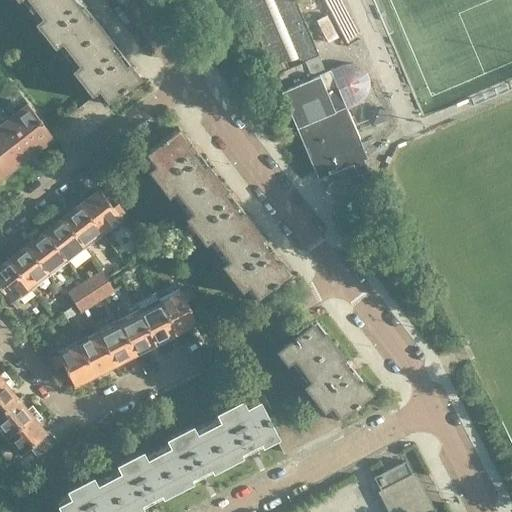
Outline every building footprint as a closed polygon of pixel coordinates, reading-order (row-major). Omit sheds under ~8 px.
[(78,0),(37,0),(28,7),(38,20),(35,22),(43,34),(82,4),(78,0)] [(241,0),(313,170),(317,179),(359,162),(366,159),(345,108),(356,103),(361,100),(365,96),(367,92),(369,86),(368,80),(365,73),(363,70),(359,67),(355,65),(350,64),(345,64),(340,65),(311,78),(304,61),(318,55),(294,0),(241,0)] [(82,4),(43,34),(54,48),(57,45),(65,56),(101,28),(82,4)] [(101,28),(65,56),(75,68),(71,70),(81,82),(119,52),(101,28)] [(119,52),(81,82),(91,95),(94,93),(97,97),(102,104),(103,103),(114,95),(119,100),(139,84),(135,79),(138,76),(119,52)] [(97,97),(88,103),(103,123),(113,115),(103,103),(102,104),(97,97)] [(88,103),(79,110),(94,129),(103,123),(88,103)] [(3,107),(0,109),(0,116),(30,155),(40,148),(53,138),(26,104),(10,117),(3,107)] [(79,110),(70,117),(85,136),(94,129),(79,110)] [(0,163),(8,174),(20,164),(19,163),(30,155),(0,116),(0,163)] [(70,117),(61,124),(76,143),(85,136),(70,117)] [(61,124),(53,130),(52,131),(67,150),(76,143),(61,124)] [(148,170),(157,181),(196,151),(177,127),(142,155),(151,167),(148,170)] [(196,151),(157,181),(167,195),(171,192),(179,202),(214,175),(196,151)] [(362,169),(358,171),(360,175),(366,189),(377,184),(371,170),(364,173),(362,169)] [(214,175),(179,202),(188,214),(184,217),(194,229),(232,199),(214,175)] [(86,199),(79,204),(103,235),(110,230),(107,227),(118,219),(120,222),(121,221),(118,218),(126,212),(119,204),(112,209),(97,191),(96,191),(98,193),(87,201),(86,199)] [(232,199),(194,229),(204,242),(207,240),(215,250),(251,222),(232,199)] [(68,213),(61,219),(84,250),(92,244),(89,240),(99,233),(102,236),(103,235),(79,204),(78,205),(80,207),(69,215),(68,213)] [(50,227),(43,233),(66,264),(74,258),(71,255),(81,247),(84,250),(61,219),(60,219),(61,221),(51,229),(50,227)] [(269,246),(251,222),(215,250),(225,262),(221,265),(230,277),(269,246)] [(32,241),(25,247),(48,278),(55,272),(53,269),(63,260),(65,264),(66,264),(43,233),(42,233),(43,235),(33,243),(32,241)] [(269,246),(230,277),(240,289),(244,286),(252,298),(264,288),(268,294),(289,278),(285,272),(288,270),(269,246)] [(13,255),(6,261),(29,292),(37,286),(34,283),(44,275),(47,278),(48,278),(25,247),(24,248),(25,249),(15,257),(13,255)] [(0,290),(3,294),(0,295),(0,304),(2,307),(2,308),(9,302),(11,305),(19,300),(17,296),(26,289),(29,292),(6,261),(5,262),(6,263),(0,267),(0,290)] [(113,291),(101,271),(67,293),(80,312),(113,291)] [(158,299),(157,300),(175,334),(176,334),(175,332),(186,326),(187,328),(195,323),(184,302),(193,297),(188,288),(179,292),(178,289),(169,293),(170,297),(160,303),(158,299)] [(137,310),(155,344),(155,342),(166,337),(167,338),(175,334),(157,300),(149,304),(150,307),(139,313),(137,310)] [(118,320),(117,321),(134,355),(135,355),(134,353),(145,347),(146,349),(155,344),(137,310),(128,314),(130,318),(119,324),(118,320)] [(289,360),(299,373),(334,344),(315,321),(312,323),(309,320),(295,331),(297,333),(276,350),(286,363),(289,360)] [(97,331),(96,331),(114,366),(115,365),(114,363),(125,358),(126,359),(134,355),(117,321),(108,325),(110,328),(99,334),(97,331)] [(77,341),(76,342),(94,376),(95,376),(94,374),(105,368),(106,370),(114,366),(96,331),(88,336),(89,339),(79,345),(77,341)] [(57,356),(49,360),(54,370),(62,366),(72,385),(85,378),(86,380),(94,376),(76,342),(68,346),(70,349),(58,355),(56,352),(55,352),(57,356)] [(334,344),(299,373),(306,383),(303,385),(314,399),(353,368),(334,344)] [(353,368),(314,399),(320,406),(327,401),(336,413),(339,418),(348,411),(352,416),(373,400),(369,394),(372,392),(353,368)] [(7,378),(0,383),(0,412),(17,398),(8,387),(12,384),(7,378)] [(241,401),(230,406),(253,449),(275,438),(276,437),(272,430),(272,429),(255,397),(242,404),(241,401)] [(17,398),(0,412),(0,431),(4,437),(35,412),(30,406),(26,409),(17,398)] [(319,407),(316,408),(327,430),(338,424),(336,420),(339,418),(336,413),(327,401),(320,406),(319,407)] [(218,417),(206,423),(226,463),(253,449),(230,406),(216,414),(218,417)] [(316,408),(306,413),(317,435),(327,430),(316,408)] [(35,412),(4,437),(19,454),(46,433),(36,421),(40,418),(35,412)] [(306,413),(294,419),(305,441),(317,435),(306,413)] [(294,419),(283,425),(294,447),(305,441),(294,419)] [(191,427),(181,432),(203,475),(226,463),(206,423),(192,429),(191,427)] [(283,425),(272,430),(276,437),(275,438),(283,453),(294,447),(283,425)] [(168,442),(156,449),(177,488),(203,475),(181,432),(166,439),(168,442)] [(52,445),(43,435),(29,447),(38,457),(52,445)] [(141,453),(131,458),(153,501),(177,488),(156,449),(143,456),(141,453)] [(118,469),(106,475),(125,511),(131,511),(153,501),(131,458),(116,465),(118,469)] [(405,461),(373,477),(379,490),(411,474),(405,461)] [(91,478),(79,484),(93,511),(125,511),(106,475),(93,482),(91,478)] [(93,511),(79,484),(66,491),(68,494),(56,501),(61,511),(93,511)]
